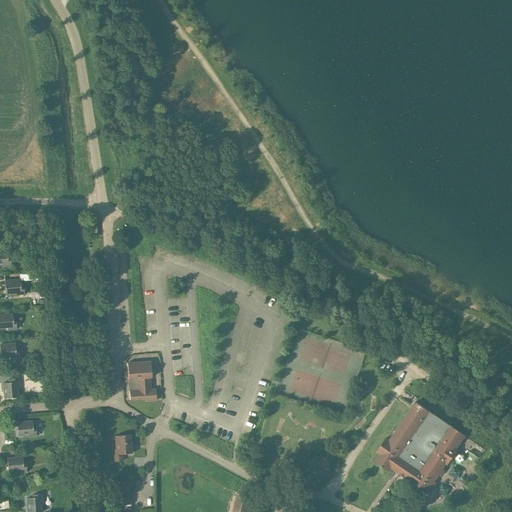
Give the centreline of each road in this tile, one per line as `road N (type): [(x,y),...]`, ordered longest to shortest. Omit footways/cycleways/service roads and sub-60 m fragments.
road 1 (unclassified): [(103,211),(184,233),(274,273),(410,366)]
road 2 (unclassified): [(102,205),(76,39),(55,0)]
road 3 (residential): [(113,402),(103,211)]
road 4 (residential): [(325,498),(410,366)]
road 5 (residential): [(286,495),(156,428)]
road 6 (unclassified): [(410,366),(511,436)]
